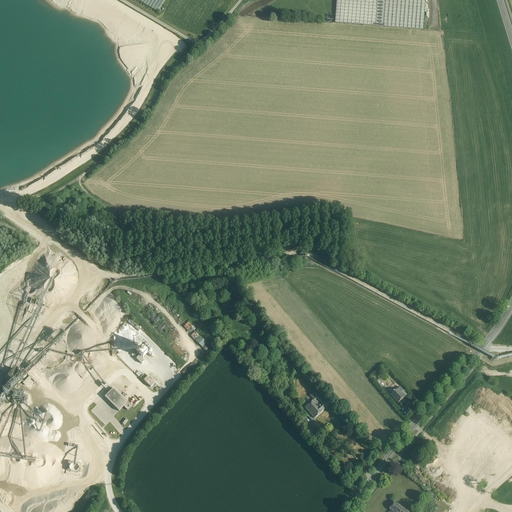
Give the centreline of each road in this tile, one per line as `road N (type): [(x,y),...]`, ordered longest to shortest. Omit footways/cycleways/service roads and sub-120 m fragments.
road 1 (track): [(165,271),(120,277),(89,268),(73,298),(107,353),(102,368),(76,387),(41,375),(28,356),(34,332),(58,309)]
road 2 (track): [(78,178),(129,134),(197,44),(121,0)]
road 3 (secondary): [(349,511),(511,304)]
road 4 (unclassified): [(118,511),(108,484),(113,453),(155,400)]
